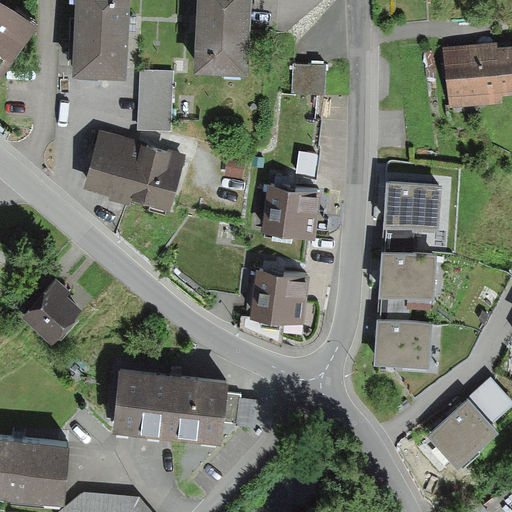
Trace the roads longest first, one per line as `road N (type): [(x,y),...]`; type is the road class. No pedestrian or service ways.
road 1 (residential): [(315,387),(350,304),(357,0)]
road 2 (residential): [(0,163),(219,339),(315,387)]
road 3 (residential): [(406,511),(359,429),(315,387)]
